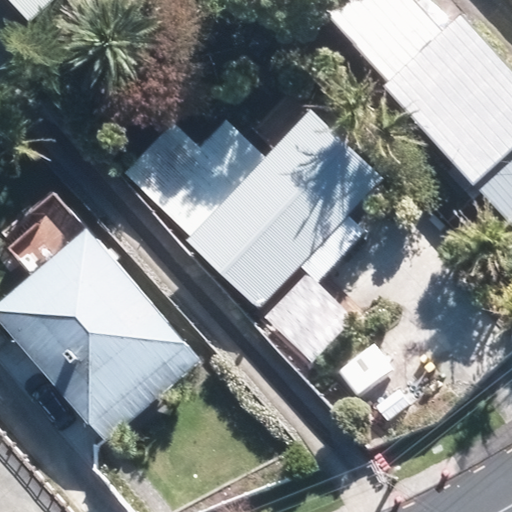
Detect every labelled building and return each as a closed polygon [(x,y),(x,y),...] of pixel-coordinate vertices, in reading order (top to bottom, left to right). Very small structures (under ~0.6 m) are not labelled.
[(0,0),(29,32),(63,0),(0,0)] [(402,0),(342,0),(328,13),(389,83),(438,41),(402,0)] [(511,95),(457,32),(381,98),(464,193),(511,151),(511,95)] [(197,245),(191,251),(259,314),(374,193),(306,130),(267,171),(226,132),(156,207),(197,245)] [(511,167),(476,198),(511,239),(511,237),(511,167)] [(87,238),(0,319),(0,334),(109,449),(203,361),(87,238)]
